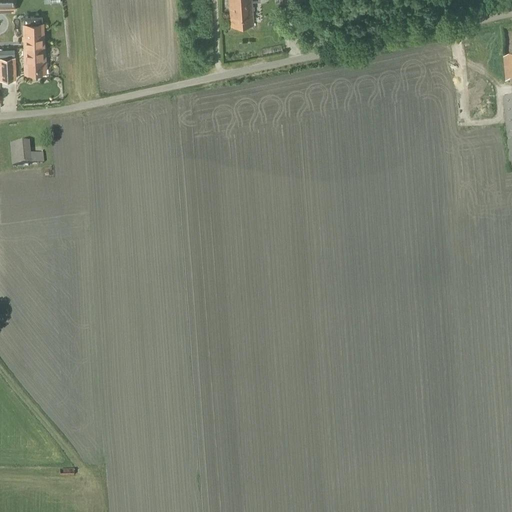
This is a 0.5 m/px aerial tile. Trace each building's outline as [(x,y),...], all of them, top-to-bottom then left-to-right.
[(0,0),(0,13),(14,13),(13,0),(0,0)] [(228,0),(231,27),(253,25),(250,0),(228,0)] [(24,48),(44,47),(42,24),(23,25),(24,48)] [(25,73),(45,73),(44,47),(24,48),(25,73)] [(0,80),(16,80),(15,57),(0,57),(0,80)] [(511,58),(503,59),(506,83),(511,82),(511,58)] [(511,97),(503,98),(510,171),(511,170),(511,97)] [(30,155),(29,143),(10,144),(12,166),(31,165),(31,164),(44,163),(43,154),(30,155)]
